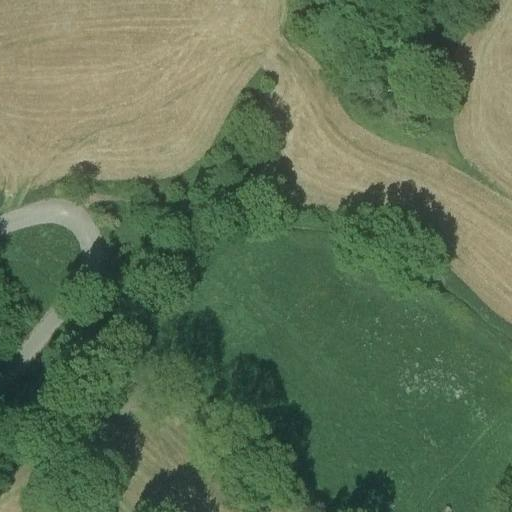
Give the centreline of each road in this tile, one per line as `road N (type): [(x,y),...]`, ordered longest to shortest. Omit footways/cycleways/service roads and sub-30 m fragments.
road 1 (track): [(64,212),(203,218),(388,255),(511,350)]
road 2 (unclassified): [(0,225),(64,212),(92,247),(79,291),(0,383)]
